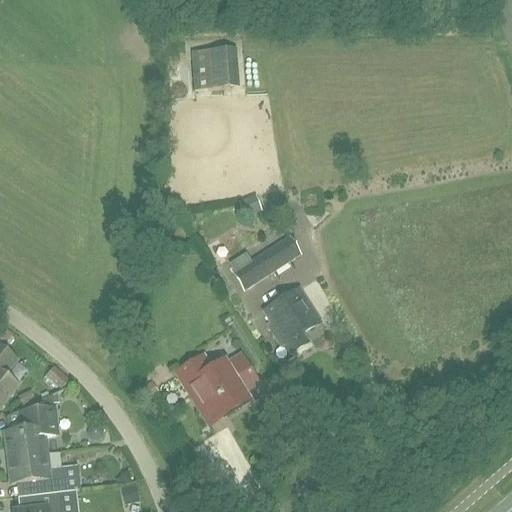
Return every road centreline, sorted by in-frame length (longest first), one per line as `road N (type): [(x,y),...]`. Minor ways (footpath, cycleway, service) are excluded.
road 1 (unclassified): [(294,511),(323,468),(370,426),(511,350)]
road 2 (unclassified): [(165,511),(111,408),(46,340),(0,308)]
